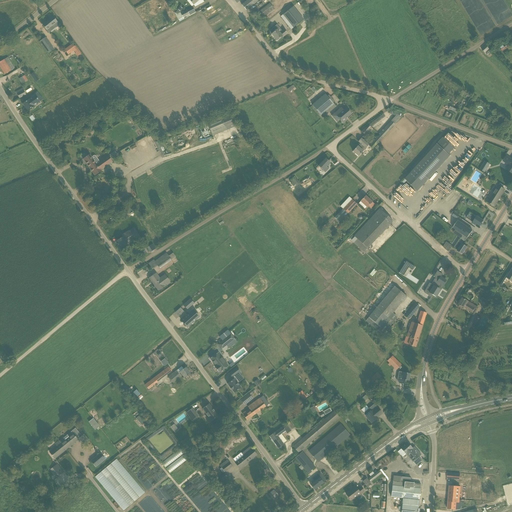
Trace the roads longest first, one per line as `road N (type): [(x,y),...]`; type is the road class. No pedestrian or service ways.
road 1 (unclassified): [(303,508),(0,90)]
road 2 (unclassified): [(465,272),(330,145),(388,100),(289,71),(227,0)]
road 3 (track): [(330,145),(126,271),(0,375)]
road 4 (tertiary): [(427,422),(426,359),(465,272)]
road 5 (tertiary): [(303,508),(427,422)]
road 6 (track): [(388,100),(511,24)]
road 7 (track): [(388,100),(511,147)]
